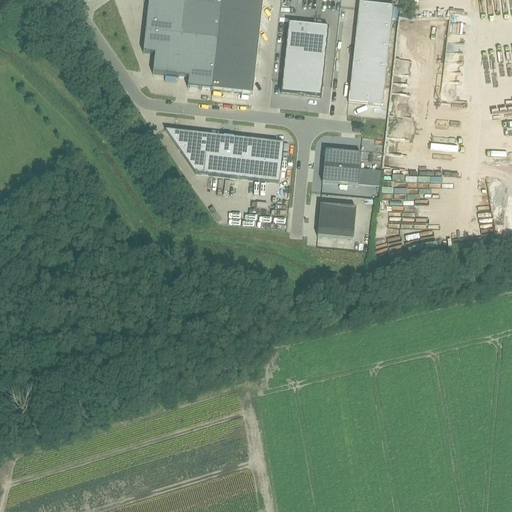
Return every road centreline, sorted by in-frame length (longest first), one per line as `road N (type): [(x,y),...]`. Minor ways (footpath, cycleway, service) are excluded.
road 1 (unclassified): [(352,127),(141,101),(70,0)]
road 2 (unknown): [(511,31),(486,39),(477,53),(476,130),(449,204)]
